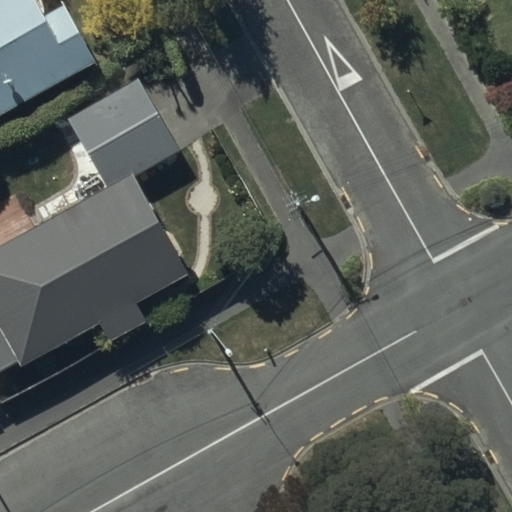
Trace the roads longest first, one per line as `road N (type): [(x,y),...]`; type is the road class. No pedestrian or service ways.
road 1 (unclassified): [(85,511),(458,302)]
road 2 (residential): [(289,0),(458,302)]
